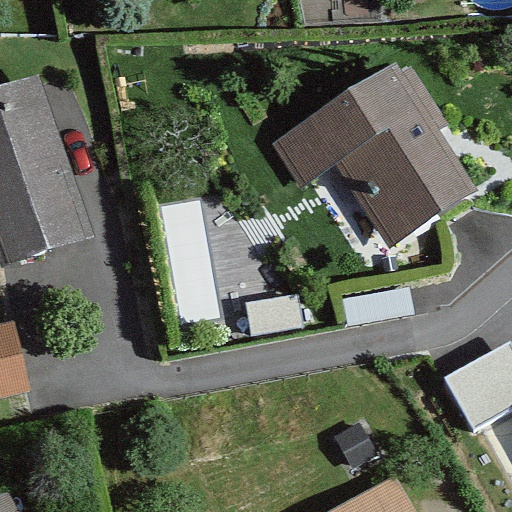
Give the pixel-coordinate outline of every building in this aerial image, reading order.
[(479,196),(396,68),(273,147),(302,191),(337,168),(392,252),(479,196)] [(39,78),(0,91),(0,269),(1,271),(94,241),(39,78)] [(0,326),(0,400),(29,393),(13,324),(0,326)] [(511,347),(509,342),(447,378),(476,429),(511,407),(511,347)] [(414,511),(397,481),(338,511),(414,511)]
